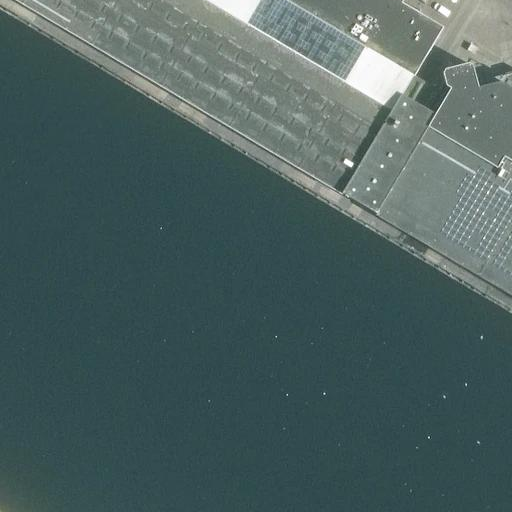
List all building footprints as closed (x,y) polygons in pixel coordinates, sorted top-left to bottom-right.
[(392,113),(202,0),(15,0),(16,0),(84,41),(188,102),(343,195),(343,194),(392,113)] [(202,0),(392,113),(402,97),(411,83),(414,78),(364,48),(282,0),(202,0)] [(392,0),(282,0),(364,48),(392,0)] [(414,78),(415,76),(443,28),(395,0),(392,0),(364,48),(414,78)] [(511,81),(504,76),(503,77),(477,84),(473,67),(469,65),(445,70),(443,74),(444,81),(438,91),(415,76),(414,78),(411,83),(402,97),(392,113),(343,194),(511,294),(511,81)]
